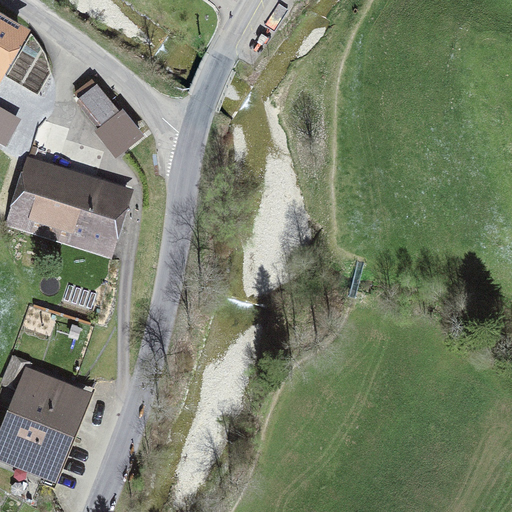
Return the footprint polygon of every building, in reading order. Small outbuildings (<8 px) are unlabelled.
[(0,70),(20,38),(0,26),(0,70)] [(138,136),(121,113),(118,115),(98,89),(82,102),(102,128),(98,131),(116,153),(138,136)] [(0,141),(7,145),(22,116),(0,105),(0,141)] [(121,200),(40,173),(42,166),(34,164),(15,224),(103,253),(121,200)] [(17,347),(8,370),(24,377),(34,354),(17,347)] [(0,450),(0,467),(49,488),(90,387),(35,364),(0,450)]
